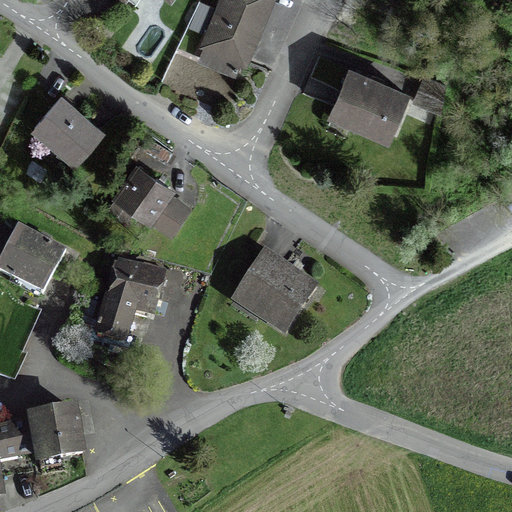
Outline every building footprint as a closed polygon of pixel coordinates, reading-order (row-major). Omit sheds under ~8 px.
[(221,0),(218,9),(220,10),(204,46),(242,61),(266,0),(221,0)] [(386,136),(403,95),(348,71),(331,112),(386,136)] [(445,87),(422,77),(411,102),(440,115),(445,87)] [(60,98),(33,129),(74,163),(100,132),(60,98)] [(166,195),(169,192),(136,169),(109,209),(126,221),(133,210),(171,236),(188,210),(166,195)] [(13,235),(0,227),(0,273),(41,296),(64,252),(17,227),(13,235)] [(284,333),(313,289),(263,256),(238,293),(264,311),(260,317),(284,333)] [(132,310),(150,315),(160,278),(120,267),(119,270),(113,269),(107,289),(113,290),(108,308),(105,307),(101,325),(98,325),(98,327),(100,328),(99,331),(125,337),(132,310)] [(9,298),(2,312),(0,317),(0,376),(8,380),(21,353),(16,351),(29,324),(32,317),(35,310),(9,298)] [(0,483),(1,483),(0,474),(0,459),(13,458),(36,453),(38,462),(82,455),(74,411),(48,416),(30,419),(31,423),(8,427),(0,428),(0,483)]
